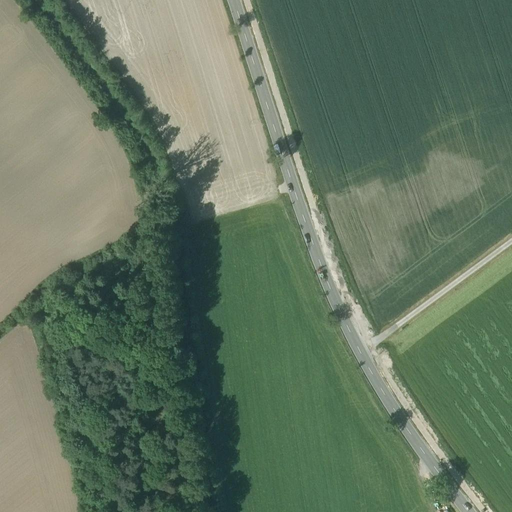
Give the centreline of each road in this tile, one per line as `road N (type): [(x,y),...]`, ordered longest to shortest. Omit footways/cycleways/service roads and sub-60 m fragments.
road 1 (secondary): [(232,0),(318,260),(360,351)]
road 2 (secondary): [(360,351),(467,511)]
road 3 (unclassified): [(360,351),(511,241)]
